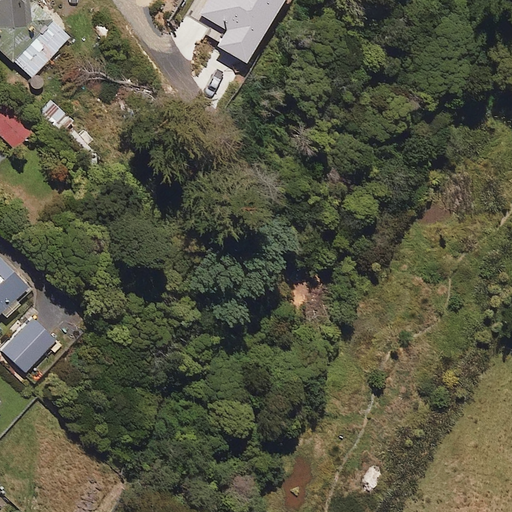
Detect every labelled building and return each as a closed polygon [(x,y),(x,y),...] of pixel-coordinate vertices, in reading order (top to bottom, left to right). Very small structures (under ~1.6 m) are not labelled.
[(0,0),(0,50),(32,78),(70,36),(29,0),(0,0)] [(72,121),(51,101),(38,115),(59,135),(72,121)] [(31,130),(0,103),(0,135),(16,149),(31,130)] [(6,318),(20,305),(18,303),(30,292),(0,260),(0,313),(1,313),(6,318)] [(55,341),(32,319),(2,350),(25,372),(55,341)]
